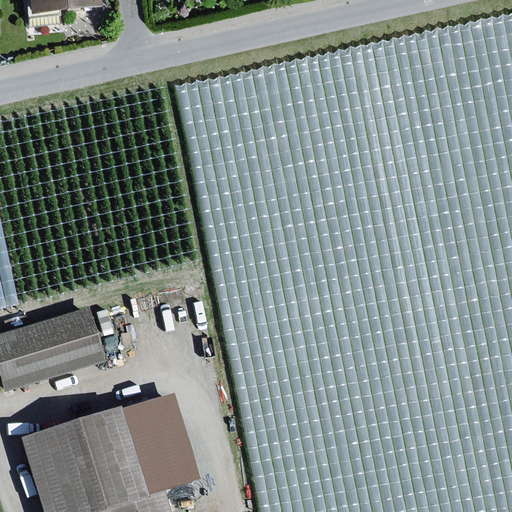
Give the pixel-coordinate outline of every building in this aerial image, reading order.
[(23,0),(25,16),(94,9),(92,0),(23,0)] [(89,305),(0,333),(0,373),(7,394),(107,362),(89,305)] [(111,410),(14,440),(36,511),(93,511),(97,511),(138,498),(111,410)] [(122,428),(124,429),(127,430),(130,431),(132,430),(135,428),(137,426),(138,423),(138,420),(137,417),(135,415),(132,414),(129,413),(126,413),(123,415),(122,417),(120,420),(120,422),(121,425),(122,428)] [(128,447),(130,448),(133,449),(135,450),(138,449),(141,448),(143,445),(144,442),(144,439),(142,436),(140,434),(138,433),(135,432),(132,433),(129,434),(127,436),(126,439),(126,441),(127,444),(128,447)] [(134,465),(136,467),(138,468),(141,468),(144,468),(146,466),(148,464),(149,461),(149,458),(148,455),(146,453),(144,451),(141,451),(138,451),(135,453),(133,455),(132,457),(132,460),(132,463),(134,465)] [(140,483),(142,485),(144,486),(147,486),(150,486),(152,484),(154,482),(155,479),(155,476),(154,473),(152,471),(149,469),(147,469),(143,469),(141,471),(139,473),(138,475),(138,478),(138,481),(140,483)] [(138,498),(97,511),(96,511),(167,511),(162,492),(138,498)]
